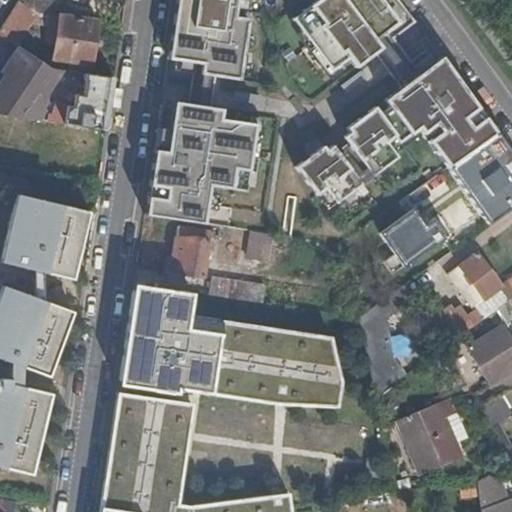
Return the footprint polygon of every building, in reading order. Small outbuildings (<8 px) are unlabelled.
[(24,0),(23,5),(17,2),(0,28),(0,35),(4,38),(39,61),(50,68),(60,70),(84,73),(89,74),(97,22),(48,16),(46,28),(44,44),(54,45),(52,56),(25,38),(35,22),(39,14),(48,15),(52,0),(24,0)] [(172,107),(159,104),(143,216),(203,224),(207,187),(242,191),(250,124),(215,120),(215,108),(204,107),(211,76),(235,80),(245,18),(232,16),(233,0),(175,0),(167,56),(175,58),(174,71),(191,73),(188,103),(173,101),(172,107)] [(313,0),(292,15),(327,64),(345,52),(352,62),(374,48),(394,35),(415,21),(400,0),(313,0)] [(48,16),(48,15),(39,14),(35,22),(46,28),(48,16)] [(374,48),(392,74),(411,61),(394,35),(374,48)] [(0,43),(0,64),(9,71),(0,85),(0,115),(38,121),(60,70),(50,68),(39,61),(4,38),(0,43)] [(446,168),(495,133),(440,57),(434,62),(425,50),(411,61),(392,74),(402,89),(385,102),(390,108),(381,115),(376,108),(347,129),(350,133),(344,138),(372,176),(397,158),(386,143),(393,138),(398,144),(418,130),(422,135),(435,126),(440,133),(427,143),(446,168)] [(89,74),(84,73),(75,126),(104,131),(113,78),(89,74)] [(361,185),(333,146),(327,151),(323,145),(294,166),(315,195),(324,188),(335,203),(361,185)] [(511,181),(487,147),(443,179),(451,191),(469,215),(511,183),(511,181)] [(411,218),(451,191),(443,179),(439,174),(399,202),(411,218)] [(16,195),(0,258),(0,262),(66,279),(69,266),(76,268),(89,212),(16,195)] [(203,279),(210,233),(178,228),(175,239),(174,239),(171,261),(172,261),(170,274),(203,279)] [(449,229),(428,243),(437,256),(458,242),(449,229)] [(251,231),(246,257),(269,263),(273,234),(251,231)] [(475,311),(482,320),(493,312),(509,300),(500,288),(475,254),(450,272),(475,305),(472,307),(475,311)] [(511,298),(511,279),(500,288),(509,300),(511,298)] [(208,296),(261,304),(264,287),(210,280),(208,296)] [(356,318),(375,397),(407,374),(396,360),(387,319),(414,300),(404,284),(356,318)] [(72,311),(1,285),(0,288),(0,359),(48,377),(72,311)] [(189,295),(132,285),(116,384),(150,393),(151,384),(272,404),(336,407),(339,381),(328,337),(186,315),(189,295)] [(511,298),(509,300),(493,312),(500,322),(511,313),(511,298)] [(461,321),(468,330),(482,320),(475,311),(461,321)] [(437,338),(444,348),(468,330),(461,321),(437,338)] [(465,348),(487,385),(506,373),(503,368),(511,363),(511,349),(502,332),(488,341),(484,336),(465,348)] [(0,467),(30,474),(44,407),(40,407),(44,393),(15,388),(17,381),(0,377),(0,467)] [(507,410),(499,398),(479,411),(486,422),(507,410)] [(453,415),(447,400),(395,423),(419,477),(462,458),(455,442),(453,444),(442,420),(453,415)] [(188,412),(115,401),(98,511),(291,511),(285,474),(188,488),(177,487),(188,412)] [(453,415),(442,420),(453,444),(455,442),(466,436),(456,414),(453,415)] [(498,470),(475,482),(479,509),(479,511),(511,511),(511,497),(509,498),(498,470)] [(428,506),(427,498),(413,500),(413,508),(428,506)]
